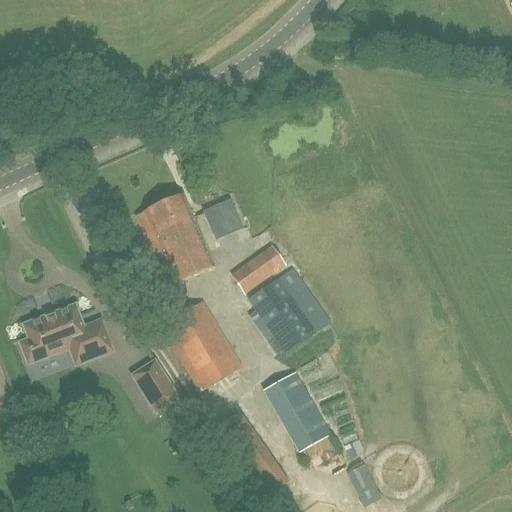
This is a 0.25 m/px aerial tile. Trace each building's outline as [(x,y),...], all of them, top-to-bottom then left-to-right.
[(137,217),(169,289),(214,268),(183,197),(137,217)] [(210,239),(234,231),(227,209),(202,217),(210,239)] [(244,295),(284,267),(271,249),(231,277),(244,295)] [(277,281),(249,301),(287,355),(315,335),(277,281)] [(161,329),(201,394),(240,370),(201,305),(161,329)] [(111,353),(100,323),(82,329),(74,307),(53,315),(52,313),(43,316),(44,319),(23,327),(28,341),(19,345),(27,366),(68,350),(75,367),(111,353)] [(154,413),(176,399),(154,364),(132,378),(154,413)] [(294,377),(264,394),(299,454),(329,437),(294,377)] [(290,511),(343,511),(327,483),(287,506),(290,511)]
